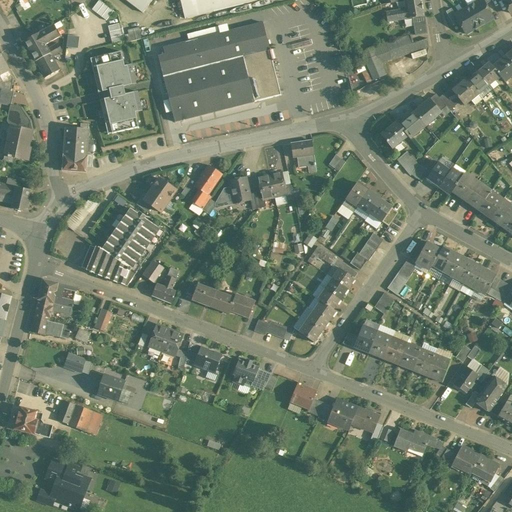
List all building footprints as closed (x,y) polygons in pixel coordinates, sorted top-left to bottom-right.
[(20,0),(19,1),(24,10),(31,6),(27,0),(20,0)] [(125,0),(143,13),(152,0),(125,0)] [(180,0),(183,12),(185,19),(186,19),(214,11),(214,12),(244,4),(242,0),(180,0)] [(405,0),(407,9),(386,12),(388,22),(413,18),(424,17),(421,0),(405,0)] [(480,0),(468,7),(480,26),(493,19),(485,5),(482,0),(480,0)] [(511,0),(502,0),(511,14),(511,12),(511,0)] [(100,1),(92,10),(106,22),(114,12),(100,1)] [(480,26),(468,7),(455,15),(458,21),(466,34),(480,26)] [(455,15),(451,9),(446,12),(453,24),(458,21),(455,15)] [(424,17),(413,18),(416,35),(427,33),(424,17)] [(189,42),(163,48),(164,49),(165,55),(161,56),(158,57),(169,100),(172,111),(175,122),(258,101),(246,56),(270,50),(263,23),(229,31),(223,33),(189,42)] [(120,24),(108,26),(112,44),(124,41),(122,33),(120,24)] [(53,26),(25,42),(45,78),(60,70),(53,57),(62,51),(58,44),(48,49),(46,45),(60,37),(53,26)] [(188,35),(189,42),(223,33),(221,26),(188,35)] [(139,28),(133,29),(136,41),(142,39),(139,28)] [(133,29),(128,30),(130,42),(136,41),(133,29)] [(128,31),(122,33),(124,41),(125,43),(130,42),(128,31)] [(66,47),(77,49),(79,37),(68,36),(66,47)] [(411,36),(386,44),(389,52),(413,44),(411,36)] [(413,44),(389,52),(392,60),(429,47),(428,39),(413,44)] [(386,44),(374,48),(377,56),(389,52),(386,44)] [(282,95),(270,50),(246,56),(258,101),(282,95)] [(109,119),(113,134),(139,128),(136,113),(143,112),(138,92),(126,95),(124,87),(136,85),(132,65),(125,67),(121,52),(95,58),(98,73),(94,74),(99,93),(103,92),(104,96),(105,100),(100,101),(105,120),(109,119)] [(389,52),(377,56),(381,64),(392,60),(389,52)] [(0,55),(0,83),(12,85),(13,79),(0,56),(0,55)] [(377,56),(365,60),(374,80),(386,75),(381,64),(377,56)] [(493,67),(500,76),(505,82),(511,76),(510,75),(511,73),(511,62),(506,56),(493,67)] [(490,63),(479,72),(489,85),(495,80),(500,76),(493,67),(490,63)] [(489,85),(479,72),(468,81),(478,94),(489,85)] [(467,79),(452,91),(464,106),(471,100),(478,94),(468,81),(467,79)] [(495,80),(489,85),(494,90),(500,85),(495,80)] [(0,83),(0,89),(1,90),(11,92),(11,91),(12,85),(0,83)] [(482,99),(494,90),(489,85),(478,94),(482,99)] [(11,92),(1,90),(0,95),(0,104),(11,107),(11,106),(14,92),(11,91),(11,92)] [(440,99),(446,106),(449,110),(459,102),(449,90),(440,99)] [(483,99),(482,99),(478,94),(471,100),(476,105),(483,99)] [(446,106),(440,99),(437,95),(432,99),(442,110),(446,106)] [(430,99),(414,112),(425,125),(426,125),(434,118),(435,119),(442,113),(440,112),(442,110),(432,99),(430,100),(430,99)] [(167,113),(172,111),(169,100),(164,102),(167,113)] [(11,106),(11,107),(10,112),(9,112),(7,122),(11,127),(5,155),(0,154),(0,160),(13,164),(14,158),(29,161),(32,148),(29,148),(32,131),(28,130),(30,122),(21,109),(11,106)] [(399,125),(408,136),(411,139),(410,138),(418,131),(419,132),(426,126),(426,125),(425,125),(414,112),(399,125)] [(408,136),(399,125),(397,122),(381,135),(392,148),(395,146),(401,141),(401,142),(408,136)] [(65,151),(87,152),(88,142),(89,130),(80,129),(66,128),(65,151)] [(312,141),(291,144),(293,158),(297,158),(314,155),(312,141)] [(401,141),(395,146),(400,151),(406,147),(401,142),(401,141)] [(494,161),(506,157),(502,148),(491,152),(494,161)] [(87,152),(65,151),(63,171),(86,173),(86,167),(87,155),(87,152)] [(407,152),(398,160),(402,165),(411,157),(407,152)] [(314,155),(297,158),(298,162),(305,167),(316,165),(314,155)] [(341,159),(336,155),(329,165),(334,168),(341,159)] [(411,157),(402,165),(406,169),(415,161),(411,157)] [(341,159),(334,168),(339,172),(346,162),(341,159)] [(415,161),(406,169),(411,176),(412,175),(418,165),(415,161)] [(438,162),(427,179),(439,188),(451,171),(438,162)] [(195,186),(194,187),(196,188),(200,190),(208,196),(208,195),(222,175),(209,165),(195,186)] [(418,165),(412,175),(417,179),(423,169),(418,165)] [(423,169),(417,179),(422,182),(428,172),(423,169)] [(461,178),(451,171),(439,188),(450,195),(452,192),(461,178)] [(282,173),(270,176),(275,197),(286,195),(284,185),(282,173)] [(478,185),(463,175),(461,178),(452,192),(466,202),(478,185)] [(191,180),(186,176),(179,186),(184,189),(191,180)] [(270,176),(258,178),(261,192),(263,200),(264,199),(275,197),(270,176)] [(246,178),(230,181),(232,188),(224,189),(216,205),(216,208),(250,200),(251,200),(249,194),(246,178)] [(176,191),(159,179),(152,189),(169,201),(176,191)] [(7,186),(0,183),(0,201),(13,204),(16,187),(15,187),(7,186)] [(194,187),(195,186),(189,183),(182,194),(189,198),(196,188),(194,187)] [(357,183),(342,204),(347,208),(351,202),(358,207),(369,191),(357,183)] [(286,195),(288,202),(294,201),(290,184),(284,185),(286,195)] [(478,185),(466,202),(478,210),(490,194),(478,185)] [(32,191),(16,187),(13,204),(11,209),(27,212),(32,191)] [(169,201),(152,189),(144,200),(152,206),(161,212),(169,201)] [(200,190),(192,202),(203,210),(210,200),(212,198),(208,195),(208,196),(200,190)] [(380,199),(369,191),(358,207),(369,215),(380,199)] [(261,192),(255,193),(259,209),(266,207),(264,199),(263,200),(261,192)] [(255,193),(249,194),(251,200),(250,200),(252,210),(259,209),(255,193)] [(490,194),(478,210),(491,219),(502,202),(490,194)] [(286,195),(275,197),(277,206),(288,202),(286,195)] [(80,206),(65,225),(74,232),(96,203),(90,198),(83,208),(80,206)] [(144,200),(141,198),(136,205),(148,213),(152,206),(144,200)] [(392,207),(380,199),(369,215),(381,223),(392,207)] [(210,200),(203,210),(208,213),(215,203),(210,200)] [(203,210),(192,202),(188,208),(200,216),(203,210)] [(358,207),(351,202),(347,208),(354,213),(358,207)] [(511,214),(511,209),(502,202),(491,219),(503,228),(511,214)] [(398,213),(392,208),(382,222),(389,227),(398,213)] [(164,232),(131,209),(126,216),(159,239),(164,232)] [(511,214),(503,228),(511,233),(511,214)] [(159,239),(126,216),(121,223),(155,246),(159,239)] [(333,216),(326,227),(332,230),(339,220),(333,216)] [(61,223),(57,229),(62,233),(66,226),(61,223)] [(155,246),(121,223),(117,230),(150,253),(155,246)] [(150,253),(117,230),(112,236),(145,259),(150,253)] [(304,243),(312,247),(317,238),(309,233),(304,243)] [(383,241),(373,234),(369,240),(379,247),(383,241)] [(145,259),(112,236),(107,243),(141,266),(145,259)] [(422,239),(409,258),(416,262),(427,243),(422,239)] [(379,247),(369,240),(366,245),(375,252),(379,247)] [(272,251),(283,254),(286,244),(275,241),(272,251)] [(141,266),(107,243),(102,250),(103,250),(116,260),(136,273),(141,266)] [(441,251),(427,243),(416,262),(416,263),(418,261),(431,268),(432,266),(441,251)] [(375,252),(366,245),(362,250),(372,256),(375,252)] [(318,246),(314,253),(318,256),(330,264),(335,258),(318,246)] [(93,255),(96,249),(91,247),(83,267),(88,269),(91,261),(89,260),(91,254),(93,255)] [(454,252),(443,247),(441,251),(432,266),(443,272),(454,252)] [(107,278),(116,260),(103,250),(102,250),(96,248),(96,249),(93,255),(91,254),(89,260),(91,261),(88,269),(87,270),(107,278)] [(372,256),(362,250),(359,254),(359,255),(367,260),(367,261),(369,262),(372,256)] [(454,252),(443,272),(454,278),(464,258),(454,252)] [(318,256),(314,253),(307,262),(312,265),(318,256)] [(367,260),(359,255),(359,254),(357,253),(354,258),(364,265),(367,261),(367,260)] [(364,265),(354,258),(350,264),(360,271),(364,265)] [(416,262),(409,258),(404,264),(414,271),(417,267),(414,265),(416,263),(416,262)] [(475,264),(464,258),(454,278),(459,281),(464,284),(475,264)] [(116,260),(107,278),(118,283),(127,286),(136,274),(136,273),(116,260)] [(347,266),(338,260),(334,265),(339,269),(339,268),(343,271),(347,266)] [(153,261),(142,275),(153,283),(163,268),(153,261)] [(414,271),(404,264),(401,269),(411,276),(414,271)] [(475,264),(464,284),(475,289),(485,270),(475,264)] [(339,269),(334,265),(327,275),(332,279),(339,269)] [(347,266),(343,271),(354,279),(358,273),(347,266)] [(443,272),(432,266),(431,268),(428,274),(439,280),(443,272)] [(179,271),(171,268),(168,276),(176,279),(176,278),(177,279),(179,275),(178,274),(179,271)] [(343,271),(339,268),(339,269),(332,279),(348,290),(355,279),(354,279),(343,271)] [(411,276),(401,269),(398,274),(407,281),(411,276)] [(485,270),(475,289),(485,295),(489,288),(495,277),(496,276),(485,270)] [(407,281),(398,274),(394,279),(404,286),(407,281)] [(320,285),(325,289),(332,279),(327,275),(320,285)] [(176,279),(168,276),(164,287),(172,290),(176,279)] [(495,277),(489,288),(495,291),(500,280),(495,277)] [(459,281),(454,278),(449,285),(460,291),(464,284),(459,281)] [(348,290),(332,279),(325,289),(341,300),(348,290)] [(404,286),(394,279),(391,284),(401,291),(404,286)] [(77,289),(58,284),(43,280),(39,300),(72,308),(77,289)] [(500,280),(495,291),(500,294),(506,283),(500,280)] [(511,286),(506,283),(500,294),(505,297),(511,286)] [(164,287),(157,284),(152,296),(171,304),(176,292),(172,290),(164,287)] [(217,291),(198,284),(192,300),(211,307),(217,291)] [(401,291),(391,284),(387,289),(397,296),(401,291)] [(464,284),(460,291),(471,297),(475,289),(464,284)] [(318,300),(325,289),(320,285),(312,296),(315,297),(318,300)] [(341,300),(325,289),(318,300),(320,301),(333,310),(334,310),(341,300)] [(235,298),(217,291),(211,307),(229,314),(236,295),(236,294),(235,298)] [(12,297),(0,293),(0,318),(6,320),(12,297)] [(394,300),(384,293),(381,298),(391,305),(394,300)] [(255,302),(236,295),(229,314),(230,314),(231,312),(249,318),(255,302)] [(320,301),(318,300),(315,297),(308,308),(313,311),(320,301)] [(391,305),(381,298),(378,303),(387,309),(391,305)] [(72,308),(39,300),(36,313),(50,317),(53,308),(71,313),(72,308)] [(333,310),(320,301),(313,311),(329,322),(336,312),(334,310),(333,310)] [(387,309),(378,303),(374,308),(384,314),(387,309)] [(306,322),(313,311),(308,308),(301,318),(306,322)] [(384,314),(374,308),(370,314),(380,320),(384,314)] [(108,311),(103,309),(98,320),(104,322),(108,311)] [(103,324),(101,330),(105,332),(112,313),(108,311),(104,322),(103,324)] [(329,322),(313,311),(306,322),(322,332),(329,322)] [(36,313),(35,313),(31,332),(46,336),(49,322),(50,317),(36,313)] [(306,322),(301,318),(293,328),(299,332),(306,322)] [(264,322),(259,320),(254,331),(260,333),(264,322)] [(276,324),(270,321),(269,324),(270,324),(266,333),(267,333),(272,335),(276,324)] [(64,325),(49,322),(46,336),(47,334),(61,337),(64,325)] [(269,324),(264,322),(260,333),(266,336),(267,333),(266,333),(270,324),(269,324)] [(322,332),(306,322),(299,332),(314,343),(322,332)] [(282,326),(276,324),(272,335),(277,337),(282,326)] [(71,327),(64,325),(61,337),(68,339),(71,327)] [(170,331),(157,326),(149,346),(162,351),(170,331)] [(288,328),(282,326),(277,337),(283,339),(288,328)] [(378,332),(363,326),(354,348),(369,353),(377,334),(378,332)] [(377,334),(391,340),(395,332),(380,326),(378,332),(377,334)] [(511,337),(511,331),(506,327),(506,328),(506,327),(503,331),(511,338),(511,337)] [(294,331),(288,328),(283,339),(290,342),(294,331)] [(91,333),(79,329),(75,339),(86,343),(91,333)] [(183,335),(170,331),(162,351),(180,358),(182,351),(178,349),(183,335)] [(468,334),(471,342),(478,340),(475,331),(468,334)] [(409,338),(395,332),(391,340),(406,346),(409,338)] [(148,336),(143,334),(138,345),(144,347),(148,336)] [(391,340),(377,334),(369,353),(384,359),(391,340)] [(406,346),(391,340),(384,359),(398,365),(406,346)] [(201,347),(190,342),(188,352),(186,360),(195,363),(201,347)] [(420,352),(406,346),(398,365),(413,371),(420,352)] [(464,346),(456,358),(463,363),(467,357),(471,351),(464,346)] [(214,353),(209,351),(209,350),(201,347),(195,363),(194,366),(215,374),(223,355),(215,352),(214,353)] [(471,351),(467,357),(472,360),(473,361),(480,351),(474,347),(471,351)] [(438,349),(435,358),(449,363),(453,355),(438,349)] [(188,352),(182,351),(180,358),(178,368),(184,370),(186,360),(188,352)] [(435,358),(420,352),(413,371),(427,376),(435,358)] [(86,359),(70,354),(65,367),(81,373),(86,359)] [(467,367),(470,363),(472,360),(467,357),(463,363),(462,364),(467,367)] [(449,363),(435,358),(427,376),(442,382),(449,363)] [(246,363),(239,360),(233,375),(235,376),(233,382),(243,386),(244,386),(250,388),(251,386),(253,382),(253,383),(258,369),(259,368),(252,365),(253,362),(247,360),(246,363)] [(473,361),(472,360),(470,363),(467,367),(478,375),(481,371),(483,368),(473,361)] [(467,367),(454,385),(466,393),(469,388),(472,390),(476,385),(473,383),(478,376),(478,375),(467,367)] [(272,375),(258,369),(253,383),(253,382),(251,386),(252,387),(252,386),(263,391),(265,388),(272,375)] [(278,377),(272,375),(265,388),(272,391),(278,377)] [(124,382),(105,376),(99,394),(117,401),(124,382)] [(480,396),(475,403),(488,412),(507,386),(494,377),(480,396)] [(316,392),(299,384),(299,383),(298,383),(291,401),(302,406),(309,408),(307,412),(308,412),(313,399),(317,391),(316,391),(316,392)] [(119,401),(128,403),(132,391),(123,389),(119,401)] [(442,399),(449,402),(453,393),(446,390),(442,399)] [(475,392),(466,405),(471,409),(475,403),(480,396),(475,392)] [(93,405),(66,395),(64,401),(91,411),(93,405)] [(325,404),(313,399),(308,412),(319,417),(325,404)] [(358,408),(337,399),(332,410),(328,422),(349,430),(352,424),(358,408)] [(91,411),(64,401),(57,420),(68,425),(93,435),(101,415),(91,411)] [(302,406),(291,401),(288,409),(299,413),(302,406)] [(511,407),(506,403),(497,417),(511,425),(511,407)] [(331,406),(326,404),(319,417),(318,418),(328,422),(332,410),(330,409),(331,406)] [(103,409),(93,405),(91,411),(101,415),(103,409)] [(43,414),(20,408),(18,415),(15,415),(13,421),(17,422),(15,429),(34,434),(50,438),(53,426),(43,423),(42,420),(43,414)] [(380,417),(358,408),(352,424),(373,433),(374,433),(377,423),(380,417)] [(383,425),(377,423),(374,433),(373,433),(371,439),(376,442),(378,438),(383,427),(383,425)] [(394,432),(383,427),(378,438),(389,443),(390,443),(394,432)] [(409,448),(414,434),(401,429),(399,434),(394,432),(390,443),(389,443),(388,445),(407,452),(409,448)] [(414,434),(409,448),(414,450),(413,451),(422,455),(423,454),(424,454),(427,445),(435,448),(439,450),(443,446),(444,443),(438,441),(438,439),(415,430),(414,434)] [(208,445),(220,450),(222,444),(210,440),(208,445)] [(443,446),(439,450),(435,456),(440,460),(441,459),(447,450),(447,449),(443,446)] [(481,456),(462,447),(458,455),(454,463),(461,466),(460,468),(471,474),(472,472),(481,456)] [(458,455),(447,450),(441,459),(453,466),(454,463),(458,455)] [(499,466),(481,456),(472,472),(474,473),(482,478),(491,482),(499,466)] [(67,467),(77,470),(80,472),(83,463),(70,458),(67,465),(67,467)] [(67,465),(53,460),(46,478),(56,482),(58,479),(63,481),(59,492),(53,490),(52,494),(56,496),(55,501),(79,510),(83,497),(77,495),(79,489),(86,492),(90,479),(81,476),(81,478),(75,476),(77,470),(67,467),(67,465)] [(479,483),(482,478),(474,473),(471,479),(479,483)] [(489,489),(494,493),(504,480),(499,477),(489,489)] [(117,494),(121,483),(111,479),(106,490),(117,494)] [(56,496),(52,494),(41,490),(37,501),(52,506),(55,501),(56,496)] [(458,502),(454,508),(460,511),(463,511),(466,506),(458,502)]
